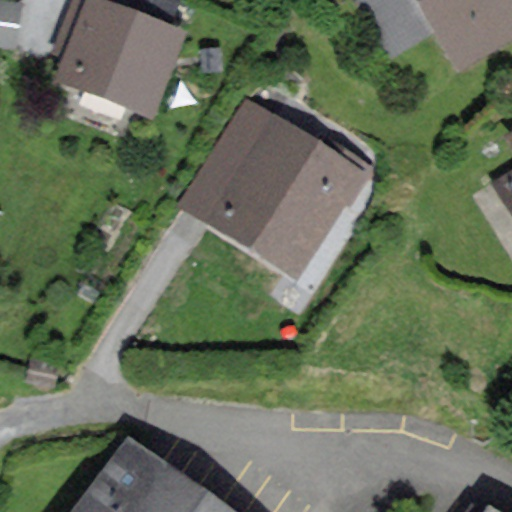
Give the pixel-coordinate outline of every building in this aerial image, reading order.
[(0,0),(0,41),(16,45),(23,0),(0,0)] [(179,31),(92,0),(89,0),(86,9),(75,5),(58,51),(72,56),(65,77),(151,107),(179,31)] [(511,31),(511,12),(504,0),(425,0),(462,61),(511,31)] [(359,173),(274,122),(215,219),(300,270),(359,173)] [(511,177),(501,184),(511,203),(511,177)] [(226,511),(134,442),(80,511),(226,511)]
